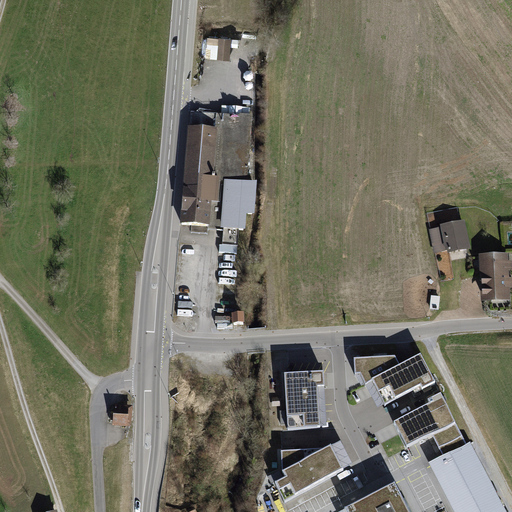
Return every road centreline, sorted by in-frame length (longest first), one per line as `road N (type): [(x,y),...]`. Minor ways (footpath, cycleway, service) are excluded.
road 1 (unclassified): [(511,323),(265,343),(150,343)]
road 2 (secondary): [(150,343),(182,0)]
road 3 (track): [(422,332),(511,503)]
road 4 (unclassified): [(148,380),(120,381),(99,395),(100,511)]
road 5 (secondary): [(142,511),(148,380)]
